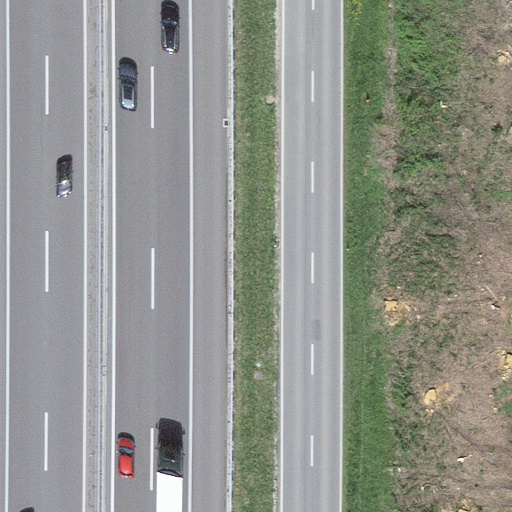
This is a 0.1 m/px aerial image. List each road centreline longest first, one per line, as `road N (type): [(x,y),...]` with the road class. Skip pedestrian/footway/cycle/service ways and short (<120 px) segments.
road 1 (secondary): [(311,511),(313,0)]
road 2 (motorway): [(46,0),(45,511)]
road 3 (motorway): [(151,511),(151,0)]
